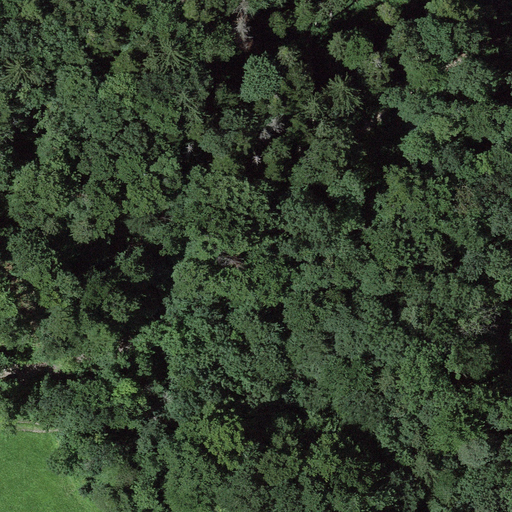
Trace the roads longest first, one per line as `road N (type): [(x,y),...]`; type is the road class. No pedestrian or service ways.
road 1 (track): [(511,33),(403,87),(273,237),(143,339),(0,381)]
road 2 (track): [(511,160),(419,171),(287,216)]
